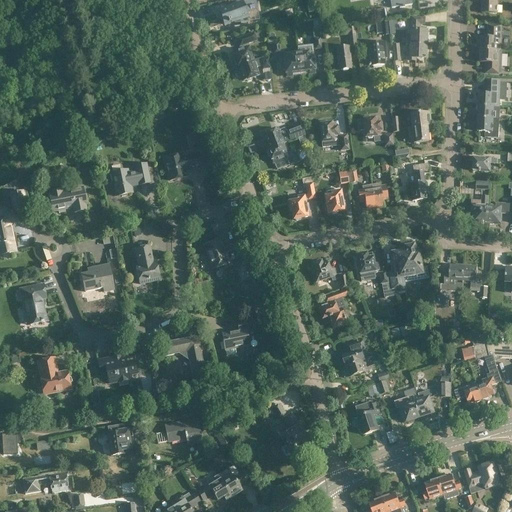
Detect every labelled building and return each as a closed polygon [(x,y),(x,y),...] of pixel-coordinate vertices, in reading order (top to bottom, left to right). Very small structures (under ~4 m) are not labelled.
[(230,24),(230,23),(239,20),(240,24),(248,22),(245,14),(252,12),(248,0),(234,0),(230,1),(233,7),(219,12),(224,25),(228,24),(230,24)] [(497,0),(481,0),(481,6),(482,6),(482,13),(497,14),(497,0)] [(405,31),(405,44),(410,45),(426,45),(426,31),(419,31),(419,28),(415,28),(415,24),(424,24),(424,18),(411,18),(411,31),(405,31)] [(375,23),(376,34),(382,33),(382,36),(389,35),(387,22),(375,23)] [(487,26),(487,38),(481,37),(481,45),(480,45),(479,50),(500,51),(501,26),(487,26)] [(356,47),(354,27),(343,29),(344,36),(348,35),(350,47),(356,47)] [(325,46),(324,38),(323,32),(317,33),(318,39),(314,39),(315,50),(321,49),(321,47),(325,46)] [(234,53),(236,57),(234,58),(235,60),(233,61),(234,65),(237,66),(237,67),(239,67),(253,62),(247,44),(257,41),(254,33),(236,39),(239,47),(241,47),(242,50),(234,53)] [(277,40),(268,41),(269,45),(270,53),(274,53),(274,54),(280,53),(279,43),(277,43),(277,40)] [(384,42),(367,45),(370,67),(384,65),(383,57),(386,56),(384,42)] [(426,45),(410,45),(410,53),(407,53),(407,58),(410,59),(409,61),(415,61),(415,59),(425,59),(426,45)] [(315,73),(311,46),(297,48),(298,54),(297,54),(300,74),(308,72),(308,74),(315,73)] [(351,69),(348,47),(336,49),(339,71),(351,69)] [(502,51),(500,51),(479,50),(479,55),(480,55),(480,63),(486,63),(485,74),(500,74),(500,69),(501,69),(502,51)] [(292,74),(300,74),(297,54),(283,56),(286,77),(292,76),(292,74)] [(239,67),(244,81),(246,80),(248,82),(251,81),(252,78),(254,77),(253,75),(258,74),(255,67),(262,65),(263,69),(270,68),(268,58),(261,59),(253,62),(239,67)] [(477,107),(493,108),(493,107),(499,108),(500,81),(485,81),(485,94),(479,94),(478,106),(477,106),(477,107)] [(477,119),(493,120),(498,120),(499,108),(493,107),(493,108),(477,107),(477,111),(478,111),(478,119),(477,119)] [(408,129),(426,127),(430,126),(429,112),(410,115),(412,128),(408,129)] [(377,118),(371,119),(369,117),(365,118),(364,120),(363,120),(363,121),(357,121),(358,131),(364,130),(365,138),(374,137),(374,142),(384,141),(385,147),(393,146),(392,135),(380,136),(380,131),(381,131),(380,124),(378,124),(377,118)] [(393,133),(399,132),(398,118),(391,118),(393,133)] [(498,120),(493,120),(477,119),(477,123),(478,123),(477,131),(485,132),(485,138),(498,138),(498,120)] [(336,137),(336,136),(337,136),(336,128),(335,128),(334,123),(328,124),(326,122),(322,122),(321,125),(320,125),(322,148),(340,146),(340,151),(349,150),(347,135),(336,137)] [(265,134),(263,134),(269,149),(267,150),(280,145),(282,144),(298,139),(304,136),(305,136),(301,127),(287,132),(286,130),(285,130),(284,129),(280,130),(279,133),(277,129),(271,131),(269,130),(265,131),(265,134)] [(428,142),(426,127),(408,129),(409,138),(413,137),(413,144),(428,142)] [(197,133),(189,135),(192,146),(199,144),(197,133)] [(277,170),(300,162),(306,160),(304,153),(298,155),(298,156),(292,158),(290,153),(286,155),(282,144),(267,150),(268,151),(266,153),(268,157),(270,157),(271,158),(273,158),(277,170)] [(169,181),(186,177),(184,171),(202,167),(198,154),(181,158),(181,155),(164,159),(169,181)] [(396,156),(397,163),(410,161),(409,154),(396,156)] [(472,168),(473,170),(473,172),(481,172),(481,171),(482,171),(482,172),(483,172),(484,173),(487,173),(489,172),(490,164),(497,164),(497,159),(490,159),(490,158),(483,158),(483,159),(474,159),(474,158),(473,158),(473,164),(472,165),(472,168)] [(139,185),(139,186),(150,183),(146,164),(135,166),(136,172),(128,174),(127,170),(112,174),(116,197),(132,193),(130,187),(139,185)] [(426,199),(422,172),(428,171),(427,164),(413,167),(414,176),(416,175),(417,179),(418,183),(409,185),(412,202),(426,199)] [(341,185),(349,183),(347,171),(339,173),(341,185)] [(298,201),(288,203),(291,215),(293,215),(293,220),(294,220),(295,220),(296,221),(300,221),(301,219),(301,218),(308,217),(307,210),(306,205),(305,200),(315,199),(312,184),(312,181),(302,182),(303,188),(306,187),(307,195),(297,197),(298,201)] [(489,183),(476,182),(476,190),(489,191),(489,183)] [(380,184),(371,185),(375,208),(383,207),(382,199),(388,198),(386,187),(380,188),(380,184)] [(366,210),(375,208),(371,185),(362,187),(363,192),(357,193),(359,203),(365,202),(366,210)] [(86,211),(85,205),(86,205),(83,189),(71,191),(71,192),(62,194),(61,190),(50,192),(50,195),(49,196),(52,212),(58,210),(59,214),(65,212),(65,209),(76,207),(77,213),(86,211)] [(343,211),(341,201),(342,201),(340,190),(330,192),(331,196),(325,197),(326,205),(328,205),(329,213),(331,213),(332,215),(336,214),(337,212),(343,211)] [(11,201),(24,198),(23,192),(10,195),(11,201)] [(469,214),(469,223),(487,224),(488,207),(489,197),(485,197),(484,202),(482,202),(472,202),(472,206),(472,214),(469,214)] [(488,207),(487,224),(489,224),(490,225),(493,225),(494,224),(501,224),(501,221),(502,213),(511,213),(511,204),(496,204),(495,207),(488,207)] [(0,254),(15,252),(11,234),(9,234),(7,226),(13,217),(0,209),(0,254)] [(220,239),(204,245),(212,270),(229,264),(228,261),(238,257),(234,245),(223,248),(220,239)] [(422,274),(420,261),(420,260),(420,256),(418,255),(418,253),(417,253),(416,245),(405,247),(405,248),(400,249),(399,248),(391,250),(395,272),(388,273),(391,290),(395,290),(396,293),(405,291),(403,277),(422,274)] [(136,267),(139,285),(160,281),(157,265),(153,266),(149,246),(135,249),(139,267),(136,267)] [(378,274),(377,264),(373,264),(372,256),(366,257),(366,254),(364,255),(364,254),(362,253),(359,253),(359,255),(358,255),(358,256),(356,256),(358,263),(357,263),(358,265),(361,282),(375,279),(375,278),(379,277),(381,284),(382,284),(384,298),(396,296),(396,293),(395,290),(391,290),(389,291),(386,272),(378,274)] [(316,283),(331,278),(332,280),(339,279),(341,289),(348,288),(345,274),(335,276),(333,270),(330,271),(327,262),(321,264),(321,262),(319,263),(317,261),(314,262),(313,264),(313,265),(312,265),(313,270),(312,271),(316,283)] [(103,289),(103,293),(113,291),(108,265),(91,269),(92,273),(81,275),(85,292),(103,289)] [(437,285),(437,296),(443,296),(443,291),(462,292),(463,284),(464,265),(456,265),(456,267),(450,266),(450,274),(445,274),(444,285),(437,285)] [(464,265),(463,284),(471,284),(471,287),(476,287),(475,292),(480,292),(480,298),(487,299),(487,287),(481,287),(481,276),(477,276),(477,268),(472,268),(472,266),(464,265)] [(41,297),(45,296),(43,285),(25,289),(27,299),(22,300),(27,323),(34,321),(35,324),(46,321),(41,297)] [(327,298),(329,304),(318,308),(322,319),(328,317),(332,329),(344,325),(341,316),(344,315),(342,310),(345,309),(341,299),(342,297),(349,295),(347,290),(327,298)] [(238,330),(222,334),(225,353),(226,356),(236,354),(236,351),(235,349),(249,346),(247,334),(253,332),(250,318),(236,321),(238,330)] [(494,336),(494,334),(488,334),(487,342),(501,343),(502,337),(494,336)] [(198,339),(195,337),(162,344),(165,357),(185,353),(188,355),(192,375),(205,372),(198,339)] [(346,367),(355,365),(354,362),(364,359),(362,351),(363,350),(364,350),(364,349),(365,348),(365,347),(365,346),(364,345),(364,344),(363,344),(363,343),(362,343),(361,342),(360,342),(359,343),(349,346),(351,352),(349,352),(349,353),(342,355),(346,367)] [(511,357),(511,343),(487,342),(487,345),(473,347),(475,359),(475,360),(485,357),(493,355),(495,361),(500,359),(501,357),(511,357)] [(475,359),(473,347),(465,349),(467,354),(464,355),(465,361),(475,359)] [(109,384),(129,380),(128,376),(137,374),(133,355),(98,362),(100,374),(106,373),(109,384)] [(484,384),(477,386),(482,399),(483,399),(485,400),(488,399),(489,397),(488,397),(490,396),(489,395),(494,393),(492,386),(496,385),(496,384),(502,382),(495,361),(493,355),(485,357),(491,374),(487,375),(488,378),(483,380),(484,384)] [(70,379),(68,377),(67,372),(55,374),(54,369),(56,368),(54,358),(37,362),(41,377),(40,377),(41,385),(44,385),(45,389),(49,391),(57,390),(57,392),(71,390),(70,384),(71,382),(70,379)] [(347,368),(350,377),(375,369),(373,364),(366,366),(364,362),(365,362),(364,359),(354,362),(355,365),(346,367),(346,368),(347,368)] [(266,381),(277,378),(276,371),(265,374),(266,381)] [(378,375),(381,383),(390,380),(388,372),(378,375)] [(382,395),(390,393),(387,382),(378,385),(382,394),(382,395)] [(481,400),(482,399),(477,386),(476,383),(455,391),(458,401),(467,398),(468,402),(473,401),(473,402),(475,402),(477,403),(480,402),(481,400)] [(441,398),(450,398),(450,384),(441,384),(441,398)] [(378,385),(373,386),(376,396),(382,394),(378,385)] [(431,398),(429,391),(413,396),(420,418),(426,416),(428,416),(432,415),(433,414),(434,413),(429,399),(431,398)] [(414,421),(414,420),(420,418),(413,396),(395,402),(397,409),(402,408),(406,422),(408,422),(410,422),(414,421)] [(148,409),(155,407),(154,400),(146,401),(148,409)] [(368,404),(356,408),(358,415),(359,417),(362,427),(361,428),(360,429),(360,430),(360,431),(360,432),(361,433),(362,434),(363,434),(364,434),(365,435),(378,431),(373,417),(380,414),(376,404),(369,406),(368,404)] [(286,457),(291,454),(291,455),(309,444),(298,426),(297,426),(295,422),(296,422),(291,414),(283,419),(291,430),(280,437),(286,446),(281,449),(286,457)] [(186,439),(187,444),(201,442),(198,425),(193,426),(192,421),(165,426),(167,434),(169,433),(171,442),(186,439)] [(133,424),(127,425),(128,438),(135,437),(133,424)] [(217,433),(222,430),(218,424),(213,426),(217,433)] [(128,438),(127,425),(120,426),(108,428),(112,456),(123,454),(123,450),(130,449),(128,438)] [(3,449),(14,448),(13,438),(2,438),(3,449)] [(48,441),(36,443),(37,451),(49,449),(48,441)] [(479,467),(481,474),(473,476),(471,469),(464,472),(469,487),(484,483),(486,489),(499,485),(498,482),(503,481),(498,464),(493,466),(492,463),(479,467)] [(239,486),(249,480),(243,470),(233,477),(228,469),(217,476),(228,494),(230,498),(241,491),(239,486)] [(69,470),(37,475),(38,477),(22,479),(25,495),(41,492),(39,482),(50,480),(52,494),(67,492),(66,487),(67,487),(65,476),(70,476),(69,470)] [(228,494),(217,476),(212,479),(214,483),(209,486),(208,485),(198,492),(203,501),(213,495),(217,501),(228,494)] [(441,479),(439,480),(444,495),(443,495),(445,500),(453,498),(459,496),(457,491),(457,490),(462,489),(459,482),(455,483),(452,476),(446,478),(443,478),(441,479)] [(194,478),(190,481),(195,490),(199,487),(194,478)] [(430,499),(443,495),(444,495),(439,480),(437,480),(434,480),(432,482),(425,484),(428,492),(423,493),(425,500),(430,499)] [(175,511),(191,511),(190,509),(200,503),(194,494),(189,497),(188,494),(171,505),(175,511)] [(402,511),(401,508),(406,506),(403,499),(399,501),(396,494),(389,496),(386,496),(384,498),(382,499),(387,511),(402,511)] [(85,507),(83,496),(72,498),(74,509),(85,507)] [(475,508),(471,497),(465,499),(469,510),(470,510),(475,508)] [(387,511),(382,499),(381,499),(378,499),(376,501),(369,504),(372,511),(368,511),(387,511)]
